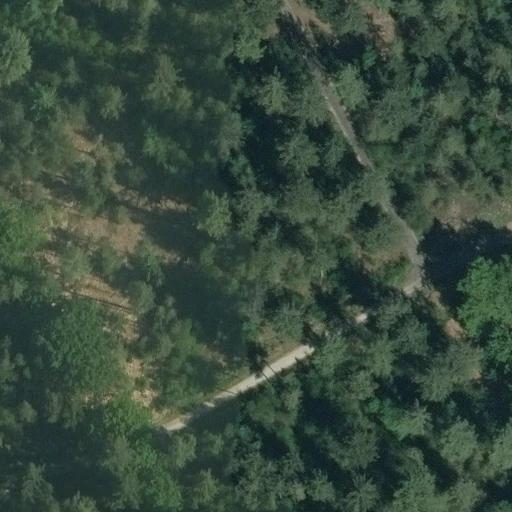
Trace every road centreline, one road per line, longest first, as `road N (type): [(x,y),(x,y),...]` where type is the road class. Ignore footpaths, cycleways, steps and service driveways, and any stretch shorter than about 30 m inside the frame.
road 1 (track): [(150,438),(429,272)]
road 2 (track): [(429,272),(282,0)]
road 3 (track): [(0,488),(150,438)]
